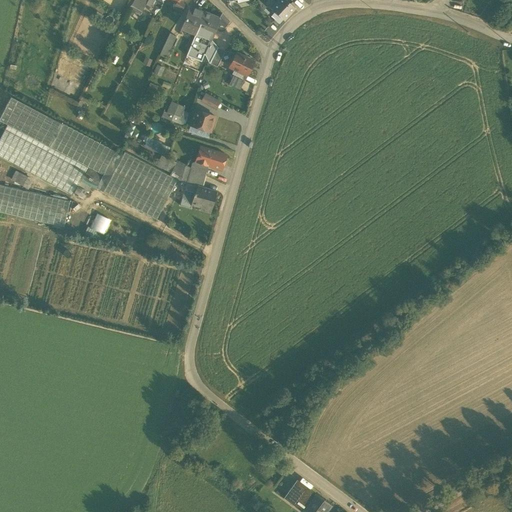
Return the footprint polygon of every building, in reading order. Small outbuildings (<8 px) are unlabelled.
[(130,8),(140,14),(145,5),(147,0),(134,0),(133,2),(130,8)] [(173,7),(182,12),(186,4),(179,0),(177,4),(175,3),(173,7)] [(276,3),(272,0),(268,0),(265,3),(271,9),(276,3)] [(294,9),(284,0),(279,0),(276,3),(271,9),(275,12),(284,20),(294,9)] [(181,29),(195,34),(200,23),(204,12),(191,7),(186,18),(186,17),(181,29)] [(200,23),(216,30),(219,22),(220,18),(219,18),(204,12),(200,23)] [(280,25),(284,20),(275,12),(270,16),(280,25)] [(219,22),(225,27),(230,21),(222,13),(219,18),(220,18),(219,22)] [(211,40),(216,30),(200,23),(195,34),(211,40)] [(159,55),(166,58),(176,37),(170,34),(159,55)] [(186,56),(201,62),(204,55),(205,55),(211,40),(195,34),(186,56)] [(211,40),(205,55),(208,63),(210,63),(218,47),(211,40)] [(210,63),(217,67),(225,51),(218,47),(210,63)] [(236,70),(246,75),(253,62),(236,53),(230,67),(236,70)] [(145,57),(142,64),(149,67),(152,60),(145,57)] [(157,65),(153,73),(160,77),(164,68),(157,65)] [(233,75),(244,80),(246,75),(236,70),(233,75)] [(57,74),(55,78),(80,90),(82,86),(57,74)] [(244,80),(233,75),(228,84),(239,90),(244,80)] [(52,85),(77,97),(80,90),(55,78),(52,85)] [(75,99),(77,97),(52,85),(51,87),(75,99)] [(202,101),(215,109),(220,102),(206,94),(202,101)] [(103,192),(156,220),(178,180),(170,175),(124,151),(122,155),(63,124),(62,125),(11,97),(0,117),(0,121),(7,125),(0,138),(0,157),(72,196),(74,193),(83,197),(86,191),(88,192),(91,187),(95,189),(96,188),(103,192)] [(171,101),(166,113),(180,118),(183,111),(185,107),(171,101)] [(210,132),(211,132),(216,117),(194,110),(189,125),(190,125),(210,132)] [(180,118),(166,113),(163,112),(161,117),(184,126),(189,113),(183,111),(180,118)] [(210,132),(190,125),(188,131),(207,138),(210,132)] [(161,144),(157,153),(166,157),(170,148),(161,144)] [(208,166),(221,170),(222,167),(224,166),(223,163),(224,161),(226,160),(225,157),(226,155),(200,146),(195,162),(208,166)] [(186,184),(187,180),(182,178),(185,166),(162,156),(158,166),(171,172),(170,175),(178,180),(186,184)] [(190,168),(191,168),(205,174),(208,166),(195,162),(192,163),(190,168)] [(185,165),(185,166),(182,178),(187,180),(191,168),(190,168),(185,165)] [(205,175),(205,174),(191,168),(187,180),(186,184),(197,187),(202,188),(205,175)] [(28,188),(32,178),(15,170),(10,180),(28,188)] [(0,212),(64,228),(70,201),(0,184),(0,212)] [(197,187),(195,193),(194,193),(191,204),(192,204),(211,210),(216,192),(202,188),(197,187)] [(190,209),(192,204),(191,204),(194,193),(195,193),(184,190),(180,206),(190,209)] [(104,234),(110,219),(96,213),(90,229),(104,234)] [(296,480),(293,485),(312,499),(316,494),(296,480)] [(283,498),(302,511),(312,499),(293,485),(283,498)] [(316,494),(312,499),(302,511),(325,511),(331,505),(316,494)] [(262,504),(253,496),(247,503),(256,510),(262,504)]
